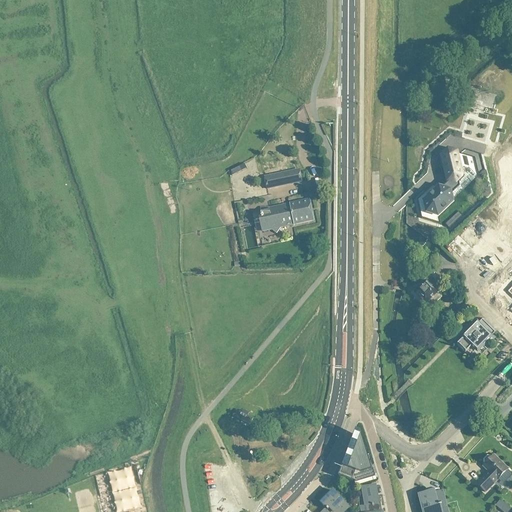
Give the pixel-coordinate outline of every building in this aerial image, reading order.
[(420,93),(423,87),(427,86),(429,83),(427,80),(424,80),(422,83),(418,84),(414,90),(416,94),(420,93)] [(432,186),(425,192),(417,200),(421,219),(440,224),(439,219),(455,203),(455,201),(479,177),(475,159),(457,154),(457,152),(448,150),(441,156),(447,180),(448,182),(448,183),(442,188),(432,186)] [(302,182),(299,169),(264,176),(267,190),(302,182)] [(511,183),(458,234),(472,249),(511,211),(511,183)] [(309,200),(289,204),(269,208),(268,207),(260,207),(260,210),(261,215),(260,215),(261,217),(262,217),(264,220),(260,223),(262,231),(269,230),(270,228),(276,233),(280,227),(313,220),(309,200)] [(495,294),(511,276),(511,247),(481,280),(495,294)] [(437,292),(434,289),(438,284),(438,285),(442,281),(435,272),(426,281),(415,292),(422,300),(424,302),(426,304),(427,302),(431,307),(441,298),(436,293),(437,292)] [(483,345),(495,332),(482,319),(456,345),(475,363),(488,350),(483,345)] [(232,415),(247,424),(249,425),(253,418),(247,415),(249,412),(243,409),(241,412),(236,409),(232,415)] [(347,463),(341,477),(339,476),(338,476),(353,482),(356,481),(356,483),(355,484),(355,485),(376,479),(375,478),(373,479),(368,465),(371,464),(371,463),(370,463),(368,458),(370,458),(369,457),(368,457),(362,438),(358,436),(350,457),(346,455),(346,456),(347,457),(345,462),(344,461),(344,462),(347,463)] [(491,458),(490,456),(487,456),(484,459),(484,462),(485,464),(483,466),(488,471),(476,484),(485,492),(508,469),(494,455),(491,458)] [(382,511),(380,502),(378,502),(375,485),(362,487),(362,485),(359,486),(359,495),(363,494),(366,511),(382,511)] [(333,491),(327,497),(325,496),(319,501),(326,509),(323,511),(343,511),(349,506),(343,500),(333,491)] [(424,492),(417,494),(422,511),(424,510),(424,511),(448,511),(443,491),(440,492),(425,496),(424,492)]
